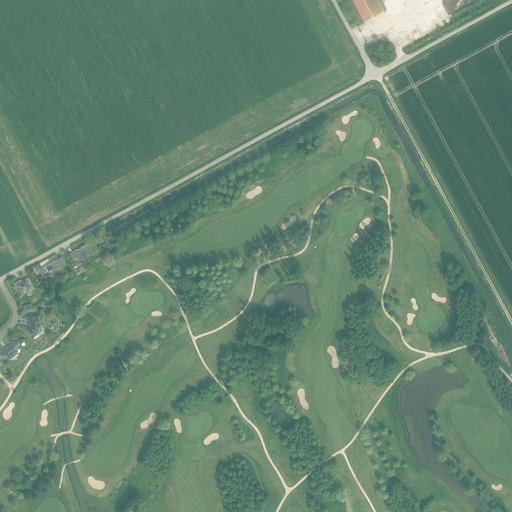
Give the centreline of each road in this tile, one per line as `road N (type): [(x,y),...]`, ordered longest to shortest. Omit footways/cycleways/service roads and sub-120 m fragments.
road 1 (unclassified): [(131,210),(376,77)]
road 2 (unclassified): [(376,77),(511,2)]
road 3 (residential): [(0,281),(131,210)]
